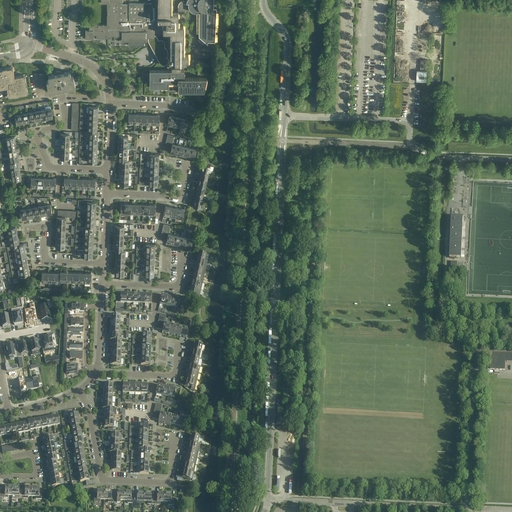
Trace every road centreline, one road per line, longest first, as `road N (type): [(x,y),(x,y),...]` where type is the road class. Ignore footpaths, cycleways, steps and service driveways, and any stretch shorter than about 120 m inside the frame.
road 1 (tertiary): [(265,511),(287,43),(263,0)]
road 2 (unknown): [(241,0),(217,511)]
road 3 (residential): [(179,433),(170,484),(100,480),(78,391)]
road 4 (residential): [(107,170),(47,168),(34,131),(66,126),(61,95)]
